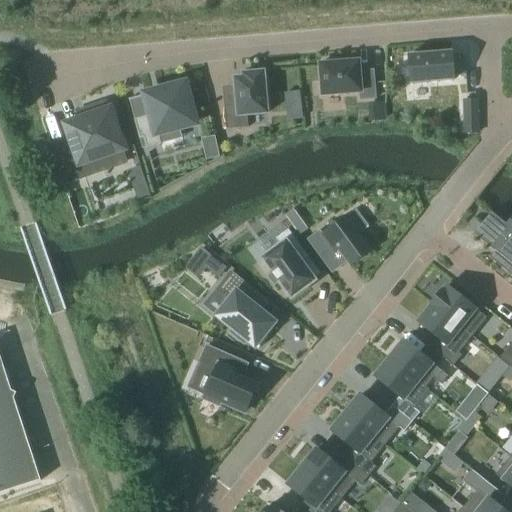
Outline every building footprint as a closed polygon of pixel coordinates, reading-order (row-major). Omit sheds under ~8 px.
[(407,56),(409,85),(454,81),(454,78),(465,77),(463,55),(452,56),(452,52),(407,56)] [(320,98),(358,95),(359,102),(376,101),(373,71),(361,72),(360,60),(337,62),(337,60),(321,61),(321,63),(317,63),(320,98)] [(264,71),(259,71),(259,69),(245,70),(245,73),(240,73),(240,77),(232,78),(232,88),(222,88),(226,130),(248,128),(247,118),(269,116),(264,71)] [(194,125),(183,86),(166,91),(165,89),(145,94),(150,116),(133,120),(139,140),(143,139),(146,149),(160,145),(157,134),(194,125)] [(128,152),(112,105),(108,106),(106,101),(73,112),(75,118),(60,123),(69,150),(53,156),(64,188),(85,180),(81,169),(128,152)] [(471,124),(464,124),(464,135),(477,134),(476,101),(463,101),(464,116),(471,116),(471,124)] [(489,259),(508,275),(511,270),(511,222),(509,220),(505,225),(490,213),(473,235),(494,252),(489,259)] [(318,230),(305,240),(318,258),(335,246),(349,265),(371,251),(359,234),(362,231),(351,214),(321,234),(318,230)] [(306,230),(299,220),(291,226),(299,236),(306,230)] [(321,275),(288,231),(275,240),(280,247),(262,260),(272,274),(271,275),(277,284),(279,283),(292,299),(313,283),(312,282),(321,275)] [(193,260),(206,270),(217,280),(226,269),(202,249),(193,260)] [(229,273),(216,289),(230,299),(217,317),(232,329),(229,333),(243,344),(246,341),(257,349),(266,338),(263,335),(273,323),(259,312),(266,303),(229,273)] [(429,305),(431,306),(471,338),(486,319),(455,294),(448,288),(448,289),(446,287),(442,293),(440,292),(429,305)] [(458,354),(471,338),(431,306),(417,324),(441,343),(434,352),(453,367),(461,357),(458,354)] [(387,358),(425,388),(439,371),(434,366),(434,365),(402,339),(387,358)] [(203,347),(196,364),(210,370),(200,395),(203,396),(201,401),(217,408),(219,404),(243,414),(254,387),(239,380),(245,365),(203,347)] [(387,358),(371,377),(398,399),(393,406),(413,422),(419,414),(414,410),(429,391),(425,388),(387,358)] [(0,494),(40,482),(13,400),(16,394),(11,392),(2,366),(0,367),(0,494)] [(511,369),(510,368),(503,378),(511,385),(511,369)] [(496,385),(483,375),(475,385),(476,386),(487,395),(488,396),(496,385)] [(343,413),(384,446),(399,428),(390,421),(390,420),(358,394),(343,413)] [(465,421),(476,408),(465,399),(454,412),(465,421)] [(473,412),(465,422),(466,422),(472,428),(480,418),(473,412)] [(343,413),(327,432),(354,453),(347,461),(368,478),(376,469),(370,464),(384,446),(343,413)] [(465,422),(457,431),(465,437),(472,428),(466,422),(465,422)] [(314,448),(299,467),(341,500),(355,482),(361,487),(368,478),(347,461),(341,469),(314,448)] [(511,460),(509,458),(495,476),(511,488),(511,460)] [(430,467),(423,461),(415,471),(423,476),(430,467)] [(315,511),(317,511),(331,511),(341,500),(299,467),(284,486),(315,511)] [(504,511),(477,491),(462,509),(465,511),(504,511)] [(425,511),(429,508),(410,493),(401,504),(410,511),(425,511)] [(378,509),(382,511),(393,511),(399,505),(388,496),(378,509)] [(261,511),(284,511),(273,503),(268,508),(266,507),(261,511)]
